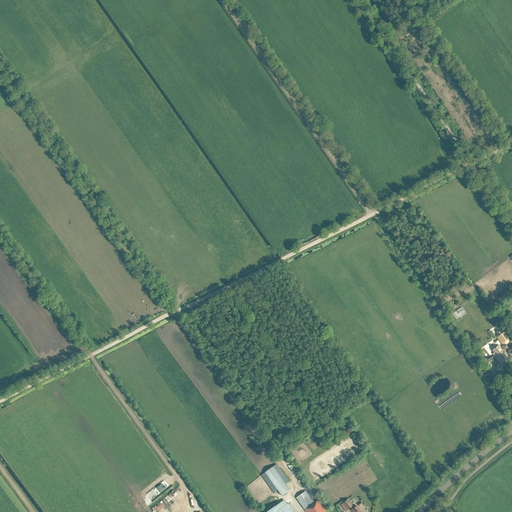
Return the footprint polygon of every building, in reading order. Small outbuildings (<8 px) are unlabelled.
[(457,320),(461,317),(456,310),(452,313),(457,320)] [(505,348),(506,345),(508,343),(509,339),(504,332),(500,332),(497,334),(497,338),(502,345),(503,345),(502,347),(500,348),(499,346),(492,350),(494,353),(493,354),(494,355),(491,357),(490,356),(487,358),(489,362),(493,359),(492,359),(495,357),(500,364),(508,358),(502,350),(505,348)] [(281,496),(290,490),(273,467),(265,473),(281,496)] [(314,503),(305,492),(296,499),(305,511),(325,511),(317,501),(314,503)] [(345,511),(351,508),(352,507),(353,507),(348,500),(344,503),(341,505),(345,511)] [(288,511),(282,502),(267,511),(288,511)]
